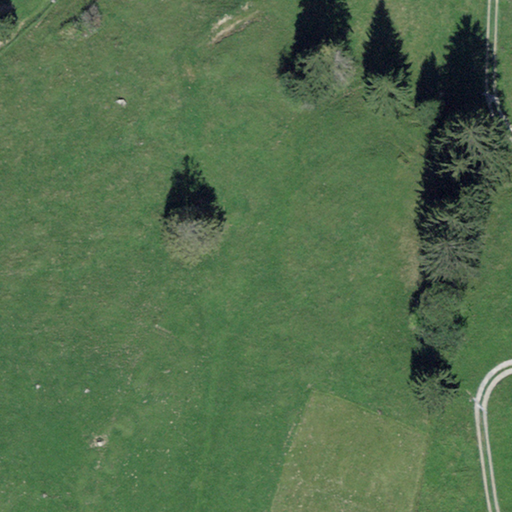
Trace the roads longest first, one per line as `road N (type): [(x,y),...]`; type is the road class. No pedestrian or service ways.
road 1 (track): [(511,374),(488,402),(495,511)]
road 2 (track): [(492,0),(488,91),(511,138)]
